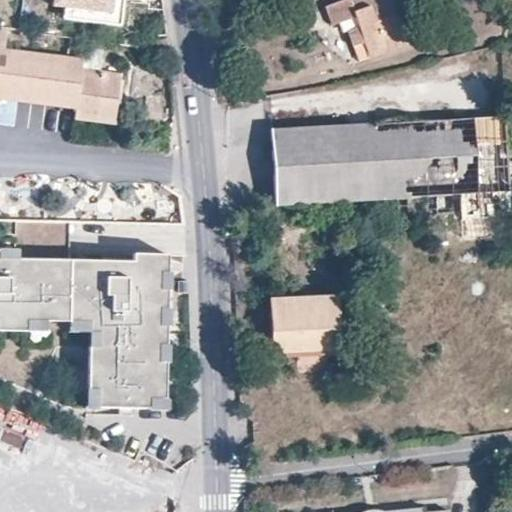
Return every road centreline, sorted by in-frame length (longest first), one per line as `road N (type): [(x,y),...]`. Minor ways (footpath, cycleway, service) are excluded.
road 1 (residential): [(184,0),(212,270),(218,484)]
road 2 (residential): [(218,484),(511,444)]
